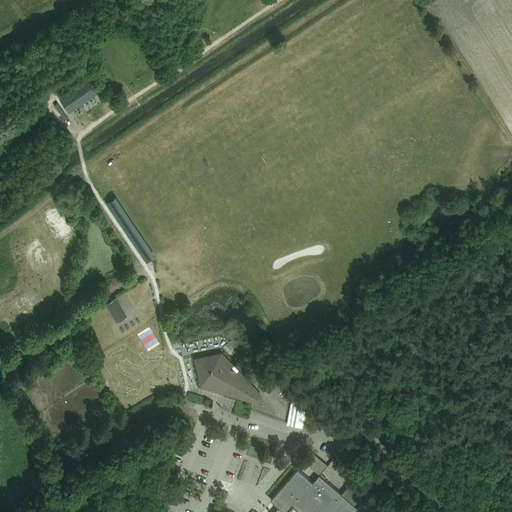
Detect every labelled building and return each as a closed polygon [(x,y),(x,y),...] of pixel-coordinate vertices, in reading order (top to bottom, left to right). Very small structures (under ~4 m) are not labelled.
[(90,79),(60,99),(68,111),(98,90),(90,79)] [(44,130),(37,121),(20,133),(27,142),(44,130)] [(109,200),(145,263),(156,256),(120,193),(109,200)] [(45,214),(59,235),(72,226),(59,205),(45,214)] [(127,317),(116,297),(106,304),(117,323),(127,317)] [(239,361),(233,368),(221,355),(196,360),(202,385),(255,401),(258,396),(243,379),(250,373),(239,361)] [(261,368),(253,376),(260,383),(268,375),(261,368)] [(293,401),(289,426),(301,428),(305,403),(293,401)] [(301,459),(319,475),(327,466),(309,450),(301,459)] [(354,511),(358,508),(354,505),(360,497),(348,487),(342,494),(319,475),(313,483),(298,469),(271,501),(280,509),(276,511),(354,511)]
